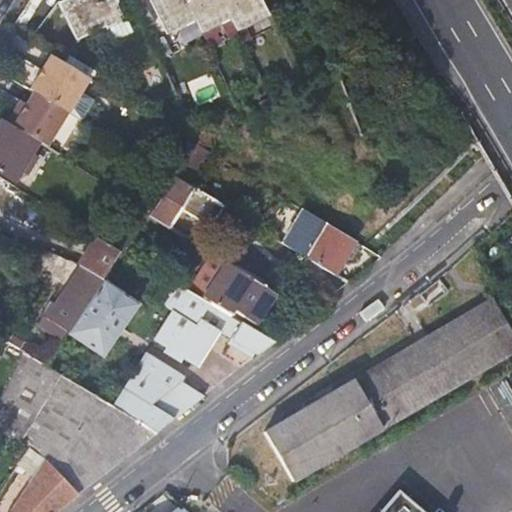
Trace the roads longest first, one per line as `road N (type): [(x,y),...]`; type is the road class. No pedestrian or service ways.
road 1 (tertiary): [(511,173),(411,263),(95,511)]
road 2 (motorway): [(443,0),(511,117)]
